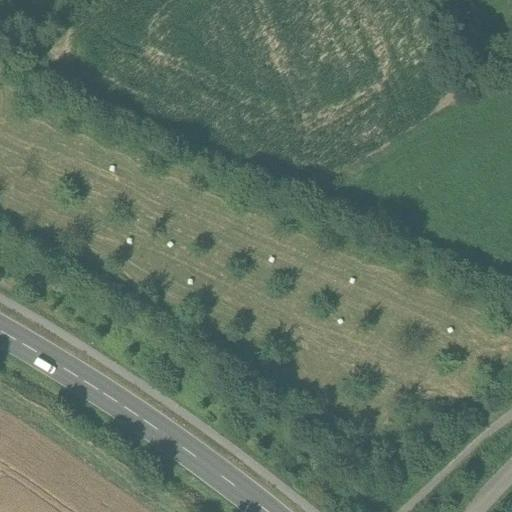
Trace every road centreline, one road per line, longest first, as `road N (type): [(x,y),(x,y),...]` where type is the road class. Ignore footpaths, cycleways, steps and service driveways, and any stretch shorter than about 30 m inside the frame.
road 1 (secondary): [(0,325),(86,368),(280,511)]
road 2 (track): [(0,418),(143,511)]
road 3 (track): [(511,420),(412,511)]
